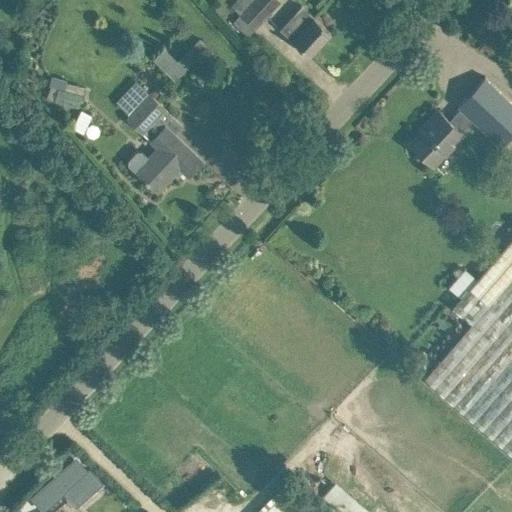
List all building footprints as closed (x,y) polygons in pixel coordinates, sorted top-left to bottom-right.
[(234,0),(231,4),(241,12),(233,21),(248,34),(256,26),(255,25),(278,0),(234,0)] [(338,19),(351,6),(344,0),(307,0),(289,19),(315,44),(327,31),(329,32),(340,21),(338,19)] [(460,107),(471,118),(500,146),(511,133),(511,101),(484,76),(457,105),(460,107)] [(182,124),(149,93),(135,80),(116,100),(130,113),(127,117),(158,147),(149,156),(142,150),(136,150),(128,159),(128,164),(144,179),(143,180),(146,183),(147,182),(156,190),(174,171),(173,170),(178,164),(188,174),(202,160),(173,133),(182,124)] [(422,129),(410,142),(433,164),(462,132),(460,130),(471,118),(460,107),(449,119),(438,109),(420,127),(422,129)] [(511,236),(452,305),(471,322),(424,377),(511,453),(511,236)] [(71,460),(30,496),(42,509),(63,491),(75,504),(100,481),(88,467),(82,473),(71,460)]
